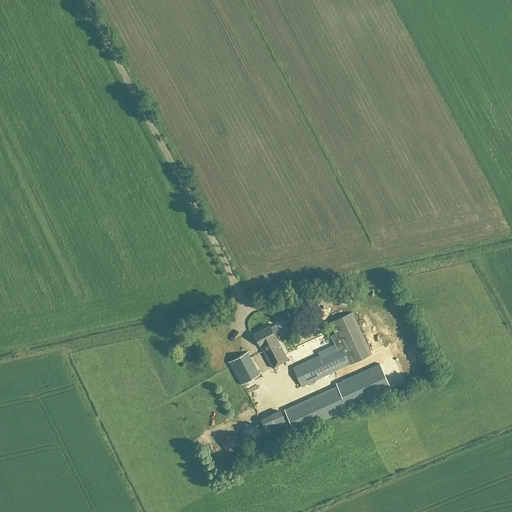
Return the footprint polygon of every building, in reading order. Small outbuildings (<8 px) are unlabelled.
[(335,334),(330,336),(334,345),(317,353),(319,356),(292,369),(301,387),(371,353),(352,313),(330,323),(335,334)] [(269,326),(254,334),(272,369),(287,360),(269,326)] [(259,375),(247,353),(229,363),(241,385),(259,375)] [(285,409),(296,434),(391,390),(379,364),(336,383),(337,385),(285,409)] [(261,419),(262,422),(256,425),(246,425),(242,433),(246,441),(256,442),(260,433),(262,438),(287,426),(280,410),(261,419)] [(218,457),(227,454),(224,445),(215,448),(218,457)]
